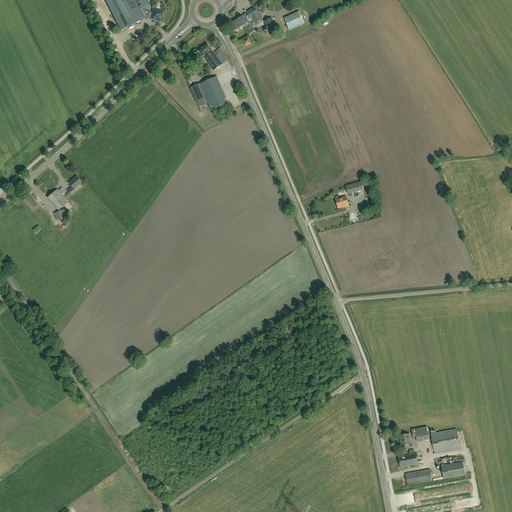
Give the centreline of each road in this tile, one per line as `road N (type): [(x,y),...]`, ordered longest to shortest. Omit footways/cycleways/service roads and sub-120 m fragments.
road 1 (track): [(164,511),(0,264)]
road 2 (tertiary): [(225,41),(335,303)]
road 3 (tertiary): [(0,204),(195,20)]
road 4 (unclassified): [(161,511),(363,376)]
road 5 (unclassified): [(335,303),(511,284)]
road 6 (tertiary): [(363,376),(388,511)]
